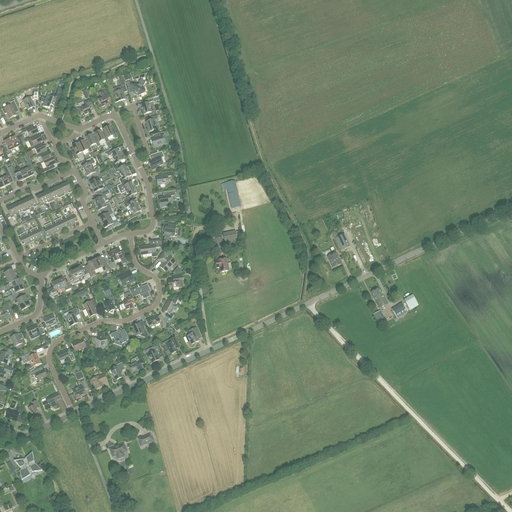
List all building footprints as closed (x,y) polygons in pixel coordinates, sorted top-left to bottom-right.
[(132,86),(131,84),(128,82),(127,83),(129,90),(132,89),(134,94),(138,96),(144,94),(145,92),(143,86),(139,84),(132,86)] [(116,102),(125,100),(123,93),(127,92),(125,85),(119,87),(120,91),(115,93),(116,97),(115,97),(116,102)] [(108,103),(111,101),(106,90),(99,93),(101,98),(98,99),(102,108),(109,105),(108,103)] [(57,107),(62,93),(57,92),(56,95),(53,94),(52,97),(47,96),(43,106),(49,109),(51,105),(57,107)] [(38,100),(38,93),(34,93),(34,96),(31,98),(30,97),(23,101),(28,110),(35,107),(32,101),(34,100),(38,100)] [(152,98),(146,100),(146,103),(142,105),(143,110),(142,110),(144,115),(151,112),(149,103),(153,101),(152,98)] [(90,111),(94,109),(90,100),(84,103),(85,106),(78,109),(81,114),(83,112),(85,116),(91,114),(90,111)] [(17,115),(14,109),(17,108),(14,101),(10,103),(11,105),(2,109),(5,114),(7,113),(10,119),(17,115)] [(146,122),(149,132),(157,130),(154,120),(158,119),(157,116),(148,118),(149,121),(146,122)] [(30,138),(33,136),(39,133),(36,127),(30,130),(29,127),(21,131),(22,134),(27,132),(30,137),(30,138)] [(106,135),(108,139),(114,136),(115,139),(118,138),(115,131),(112,132),(109,127),(103,130),(106,135)] [(108,139),(106,135),(103,137),(101,131),(95,134),(97,139),(99,143),(105,140),(106,143),(109,142),(108,139)] [(154,147),(164,144),(162,136),(165,135),(164,132),(158,134),(159,137),(151,139),(154,147)] [(99,143),(97,139),(95,141),(92,135),(86,138),(90,145),(90,147),(96,144),(98,147),(101,146),(99,143)] [(10,139),(15,149),(18,147),(20,150),(25,148),(22,141),(19,143),(16,136),(10,139)] [(34,146),(37,145),(43,142),(40,136),(34,139),(33,136),(30,138),(30,137),(26,139),(28,142),(31,147),(34,146)] [(11,150),(15,149),(10,139),(4,142),(7,148),(4,150),(5,151),(7,156),(12,154),(11,150)] [(90,147),(90,145),(87,147),(84,141),(78,144),(83,153),(88,150),(90,153),(93,152),(90,147)] [(77,155),(83,153),(78,144),(72,146),(75,152),(72,153),(75,160),(78,158),(77,155)] [(38,155),(43,152),(47,151),(44,145),(38,147),(37,145),(34,146),(31,147),(31,148),(32,150),(35,149),(38,155)] [(0,157),(1,157),(3,160),(5,159),(6,161),(9,159),(7,156),(5,151),(2,153),(0,147),(0,157)] [(112,158),(121,154),(119,149),(112,152),(111,149),(104,152),(106,155),(107,154),(108,157),(111,155),(112,158)] [(44,163),(53,158),(50,152),(44,155),(43,152),(38,155),(36,155),(38,158),(41,157),(44,163)] [(164,157),(162,152),(153,155),(155,159),(149,162),(153,170),(157,168),(157,167),(163,164),(161,159),(164,157)] [(114,168),(118,166),(117,163),(125,159),(124,157),(122,156),(121,154),(112,158),(114,162),(111,163),(113,166),(110,167),(111,169),(113,168),(114,168)] [(53,158),(44,163),(46,168),(43,170),(45,173),(51,170),(50,167),(55,164),(53,158)] [(84,172),(93,167),(92,165),(95,163),(93,158),(87,161),(88,164),(82,167),(84,172)] [(25,170),(29,178),(34,175),(31,168),(34,167),(31,161),(26,163),(28,168),(25,170)] [(120,175),(129,171),(127,165),(120,168),(118,166),(114,168),(116,173),(119,172),(120,175)] [(13,179),(16,178),(18,183),(24,180),(20,172),(16,174),(16,172),(14,173),(11,167),(8,168),(13,179)] [(95,177),(101,174),(98,169),(95,170),(93,167),(84,172),(87,177),(93,174),(95,177)] [(24,180),(29,178),(25,170),(20,172),(24,180)] [(121,184),(124,183),(126,182),(125,179),(132,176),(129,171),(120,175),(122,178),(119,179),(121,184)] [(92,188),(104,182),(102,177),(106,176),(104,173),(101,175),(101,174),(95,177),(96,180),(90,183),(92,188)] [(165,186),(165,184),(169,184),(167,177),(173,176),(172,173),(164,174),(165,177),(157,178),(158,185),(160,185),(160,187),(161,188),(164,187),(165,186)] [(1,179),(5,187),(10,184),(7,176),(1,179)] [(241,207),(235,181),(227,183),(221,185),(222,191),(228,190),(233,209),(241,207)] [(94,193),(101,190),(102,193),(104,192),(108,190),(104,182),(92,188),(94,193)] [(125,192),(134,188),(132,182),(125,186),(124,183),(121,184),(117,186),(118,189),(121,194),(125,192)] [(63,185),(67,193),(68,192),(69,193),(72,192),(72,191),(68,183),(63,185)] [(65,194),(67,193),(63,185),(57,187),(62,197),(65,195),(65,194)] [(59,198),(62,197),(57,187),(52,190),(56,198),(58,197),(59,198)] [(125,192),(127,195),(124,197),(125,199),(123,200),(124,202),(124,203),(130,200),(134,198),(135,198),(134,195),(137,193),(134,188),(125,192)] [(54,199),(56,198),(52,190),(47,192),(51,202),(54,200),(54,199)] [(108,200),(106,195),(110,193),(108,190),(104,192),(102,193),(98,195),(100,198),(93,201),(96,206),(105,202),(108,200)] [(160,204),(171,203),(170,196),(175,195),(175,191),(167,192),(167,196),(159,197),(160,204)] [(48,203),(51,202),(47,192),(42,195),(46,203),(47,202),(48,203)] [(44,204),(46,203),(42,195),(36,197),(40,205),(41,207),(44,205),(44,204)] [(27,199),(31,207),(33,207),(34,208),(37,206),(37,205),(33,197),(27,199)] [(130,200),(124,203),(124,202),(123,203),(126,208),(129,207),(130,210),(139,206),(136,200),(135,201),(134,198),(130,200)] [(29,208),(31,207),(27,199),(22,202),(27,211),(30,210),(29,208)] [(24,212),(27,211),(22,202),(17,204),(21,212),(23,211),(24,212)] [(106,205),(105,202),(96,206),(98,211),(104,208),(106,211),(111,209),(112,208),(109,203),(106,205)] [(19,213),(21,212),(17,204),(12,206),(16,215),(16,216),(19,215),(19,213)] [(14,216),(16,215),(12,206),(7,209),(11,217),(10,217),(11,218),(14,217),(14,216)] [(139,206),(130,210),(131,213),(129,214),(131,219),(137,217),(136,217),(141,214),(140,212),(142,211),(139,206)] [(101,223),(112,219),(110,215),(114,214),(111,209),(106,211),(105,211),(107,214),(99,218),(101,223)] [(73,225),(78,223),(74,213),(72,214),(70,210),(67,212),(68,215),(72,223),(73,225)] [(68,227),(73,225),(72,223),(68,215),(65,216),(66,219),(64,220),(68,227)] [(64,220),(62,220),(61,218),(58,220),(62,228),(63,230),(68,227),(64,220)] [(112,219),(101,223),(104,229),(112,225),(113,228),(119,225),(117,220),(113,222),(112,219)] [(58,220),(55,221),(56,223),(54,224),(58,232),(63,230),(62,228),(58,220)] [(54,224),(52,225),(51,223),(48,224),(51,232),(53,235),(58,232),(54,224)] [(48,224),(44,226),(46,228),(44,229),(47,237),(53,235),(51,232),(48,224)] [(176,229),(176,225),(168,224),(168,227),(165,227),(164,235),(165,236),(164,240),(169,241),(170,236),(177,237),(178,229),(176,229)] [(38,239),(44,237),(40,229),(38,230),(37,227),(34,229),(38,239)] [(34,229),(30,230),(31,233),(30,234),(33,242),(38,239),(34,229)] [(30,234),(28,235),(27,232),(23,234),(28,244),(33,242),(30,234)] [(237,240),(237,238),(236,232),(223,234),(224,242),(237,240)] [(338,237),(335,232),(331,233),(340,252),(350,247),(344,234),(338,237)] [(28,244),(23,234),(20,235),(21,238),(19,239),(23,247),(28,244)] [(237,240),(224,242),(225,246),(242,243),(240,238),(237,238),(237,240)] [(157,257),(156,253),(155,248),(161,247),(160,240),(150,241),(151,246),(140,247),(141,255),(152,254),(152,258),(157,257)] [(113,252),(117,261),(121,259),(123,264),(128,262),(125,255),(122,257),(119,249),(113,252)] [(166,273),(175,263),(170,258),(171,257),(173,257),(171,251),(164,253),(158,260),(163,264),(160,267),(166,273)] [(114,262),(117,261),(113,252),(108,254),(111,262),(108,263),(111,270),(117,267),(114,262)] [(333,268),(340,264),(337,257),(338,257),(336,253),(328,257),(333,268)] [(101,258),(100,258),(99,257),(96,258),(96,260),(94,261),(98,270),(102,268),(104,271),(110,269),(106,262),(104,258),(101,259),(101,258)] [(228,270),(226,259),(218,260),(218,261),(215,262),(216,268),(220,267),(221,268),(220,268),(221,272),(228,271),(228,270)] [(98,270),(94,261),(88,264),(89,265),(85,267),(91,278),(96,275),(94,271),(98,270)] [(84,274),(81,267),(75,270),(81,282),(87,279),(89,283),(92,282),(90,278),(91,278),(88,272),(84,274)] [(7,279),(15,275),(12,270),(8,272),(6,269),(0,272),(0,274),(2,278),(6,276),(7,279)] [(79,283),(81,282),(75,270),(70,272),(72,277),(69,279),(72,286),(76,284),(76,282),(79,283)] [(123,286),(134,281),(129,270),(116,277),(117,280),(120,279),(123,286)] [(17,280),(15,275),(7,279),(9,284),(11,283),(17,280)] [(183,283),(184,282),(184,278),(182,278),(182,275),(172,277),(173,280),(168,281),(169,289),(179,287),(179,288),(183,287),(182,283),(183,283)] [(14,288),(22,284),(19,279),(17,280),(11,283),(9,284),(10,286),(12,285),(14,288)] [(57,281),(61,289),(64,288),(66,291),(71,288),(68,282),(65,284),(63,279),(57,281)] [(52,284),(54,287),(47,290),(50,296),(53,294),(54,296),(58,295),(57,294),(58,291),(61,289),(57,281),(52,284)] [(13,298),(19,295),(18,293),(24,290),(22,284),(14,288),(11,290),(13,295),(11,295),(13,298)] [(142,287),(141,284),(136,286),(129,289),(133,298),(140,295),(142,300),(150,296),(148,292),(151,291),(147,285),(142,287)] [(381,293),(379,288),(371,292),(374,297),(373,298),(379,309),(388,305),(382,293),(381,293)] [(113,310),(115,310),(112,303),(115,301),(109,290),(104,292),(107,298),(108,300),(107,302),(104,304),(106,308),(105,310),(107,311),(108,313),(110,312),(113,313),(113,310)] [(133,300),(130,292),(124,295),(126,299),(126,300),(123,302),(127,311),(133,308),(132,306),(135,304),(133,300)] [(20,305),(28,301),(25,296),(21,298),(19,295),(13,298),(15,304),(18,302),(20,305)] [(410,310),(418,305),(412,295),(404,300),(410,310)] [(175,305),(178,300),(173,297),(171,302),(168,301),(163,310),(168,313),(166,317),(171,320),(173,316),(170,314),(173,309),(175,310),(177,307),(175,305)] [(85,317),(88,315),(89,318),(97,314),(94,308),(97,306),(94,299),(91,301),(84,305),(86,310),(83,311),(85,317)] [(28,301),(20,305),(22,310),(30,307),(28,301)] [(397,319),(408,312),(402,303),(391,310),(397,319)] [(70,327),(79,323),(76,316),(79,315),(76,308),(68,312),(70,316),(65,318),(70,327)] [(379,325),(386,321),(380,311),(373,314),(379,325)] [(44,329),(57,323),(53,315),(43,320),(45,323),(42,325),(44,329)] [(162,318),(161,315),(158,316),(157,315),(146,320),(150,328),(161,323),(163,328),(166,326),(162,318)] [(141,327),(140,327),(139,324),(132,327),(137,336),(138,335),(145,338),(146,340),(149,338),(144,326),(141,327)] [(38,329),(37,325),(27,330),(30,336),(40,332),(41,335),(45,334),(42,327),(38,329)] [(190,345),(199,341),(198,339),(201,338),(197,328),(189,331),(191,335),(186,337),(190,345)] [(121,332),(120,330),(110,335),(112,338),(113,338),(115,341),(118,342),(120,343),(122,344),(126,342),(128,347),(132,346),(130,342),(125,332),(123,333),(122,333),(121,332)] [(21,340),(18,334),(11,338),(15,347),(22,344),(23,346),(27,345),(24,338),(21,340)] [(103,349),(107,344),(104,337),(105,334),(98,334),(98,336),(94,342),(96,348),(103,349)] [(178,351),(177,349),(180,348),(175,338),(170,340),(171,343),(162,347),(165,353),(169,351),(171,354),(178,351)] [(84,343),(82,339),(72,344),(76,351),(86,346),(88,351),(91,349),(88,342),(84,343)] [(160,352),(157,346),(151,349),(146,351),(147,354),(148,354),(147,355),(149,360),(150,359),(152,363),(160,360),(159,358),(163,356),(161,351),(160,352)] [(12,355),(14,351),(6,348),(4,352),(2,351),(0,355),(0,362),(8,365),(9,365),(9,364),(10,362),(10,361),(9,360),(8,360),(10,355),(12,355)] [(69,354),(67,350),(57,355),(60,361),(69,357),(71,361),(72,361),(73,364),(76,362),(75,360),(72,352),(69,354)] [(132,373),(142,368),(141,365),(144,363),(139,353),(136,355),(137,357),(131,360),(131,362),(131,363),(126,366),(127,369),(128,369),(130,373),(132,372),(132,373)] [(33,367),(41,364),(36,354),(29,357),(33,367)] [(123,377),(121,373),(121,371),(125,370),(122,363),(117,365),(117,367),(109,371),(111,375),(113,374),(115,380),(114,381),(123,377)] [(10,374),(11,371),(4,369),(3,372),(0,370),(0,378),(3,380),(6,373),(10,374)] [(47,377),(44,370),(41,372),(40,371),(39,372),(38,369),(32,372),(35,378),(37,379),(38,381),(40,380),(41,381),(42,379),(47,377)] [(107,381),(104,374),(99,377),(99,376),(92,380),(96,389),(103,386),(102,383),(107,381)] [(76,399),(86,394),(84,390),(88,388),(84,381),(81,383),(82,386),(72,391),(76,399)] [(61,399),(58,393),(45,400),(46,401),(43,403),(46,410),(56,406),(54,402),(61,399)] [(33,419),(40,416),(37,409),(40,408),(36,401),(33,403),(34,406),(29,408),(31,414),(33,419)] [(21,410),(21,408),(19,408),(19,409),(18,409),(17,413),(9,410),(6,418),(16,421),(18,417),(22,418),(23,415),(22,410),(21,410)] [(151,437),(150,435),(139,439),(140,442),(139,442),(141,446),(154,441),(152,437),(151,437)] [(125,448),(124,444),(113,448),(110,449),(111,454),(112,453),(114,457),(117,455),(117,457),(119,458),(123,457),(124,455),(123,453),(126,452),(124,448),(125,448)] [(29,480),(27,477),(30,475),(30,473),(32,472),(42,471),(34,463),(32,453),(24,459),(14,461),(22,470),(20,471),(22,480),(23,480),(24,483),(29,480)]
